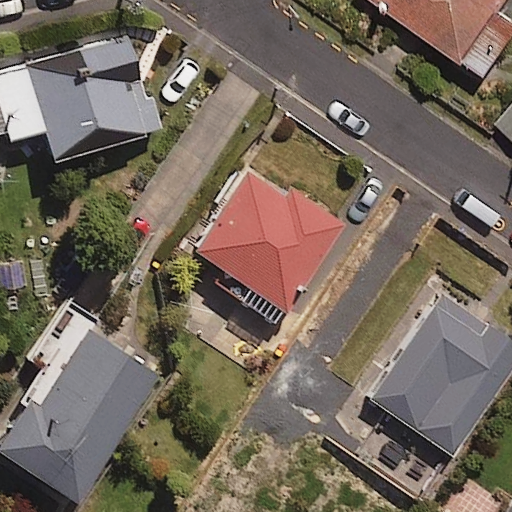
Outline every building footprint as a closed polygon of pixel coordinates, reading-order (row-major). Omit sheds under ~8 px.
[(381,0),(480,66),(511,18),(511,12),(495,1),(495,0),(381,0)] [(147,127),(120,32),(0,66),(0,136),(37,126),(45,155),(147,127)] [(511,94),(493,121),(511,134),(511,94)] [(333,225),(243,164),(187,246),(221,269),(213,282),(269,320),(333,225)] [(511,356),(511,343),(434,290),(362,394),(446,452),(511,356)] [(149,369),(80,325),(49,373),(37,365),(0,421),(0,452),(68,496),(149,369)] [(511,511),(511,500),(506,497),(496,511),(511,511)]
